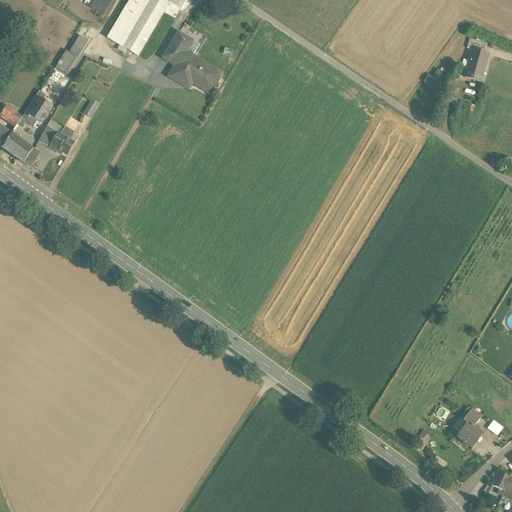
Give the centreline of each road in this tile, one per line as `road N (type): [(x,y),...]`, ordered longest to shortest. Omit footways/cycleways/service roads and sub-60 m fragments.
road 1 (primary): [(449,505),(0,172)]
road 2 (unknown): [(242,3),(208,6),(151,72),(88,38)]
road 3 (track): [(188,511),(277,374)]
